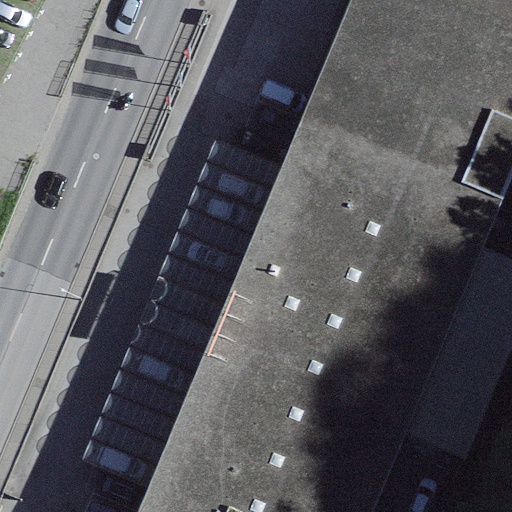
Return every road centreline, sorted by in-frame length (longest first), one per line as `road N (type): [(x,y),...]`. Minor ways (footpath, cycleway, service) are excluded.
road 1 (unknown): [(31,511),(72,451),(249,0)]
road 2 (primary): [(0,364),(151,0)]
